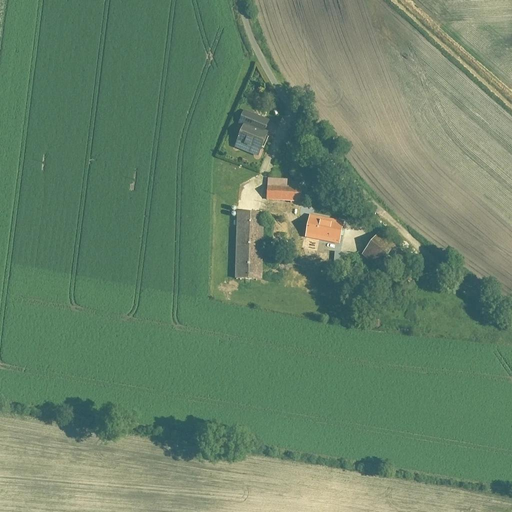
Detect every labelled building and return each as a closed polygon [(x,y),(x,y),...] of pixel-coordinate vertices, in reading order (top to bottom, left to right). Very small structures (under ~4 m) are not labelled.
[(250,116),(238,113),(233,128),(239,130),(235,145),(255,150),(261,130),(248,126),(250,116)] [(299,186),(265,184),(264,201),(298,203),(299,186)] [(259,212),(234,212),(234,282),(259,282),(259,212)] [(341,224),(309,217),(305,235),(337,242),(341,224)] [(391,246),(376,234),(361,253),(375,265),(391,246)] [(346,256),(333,255),(332,270),(345,271),(346,256)] [(372,286),(359,277),(352,287),(365,296),(372,286)]
